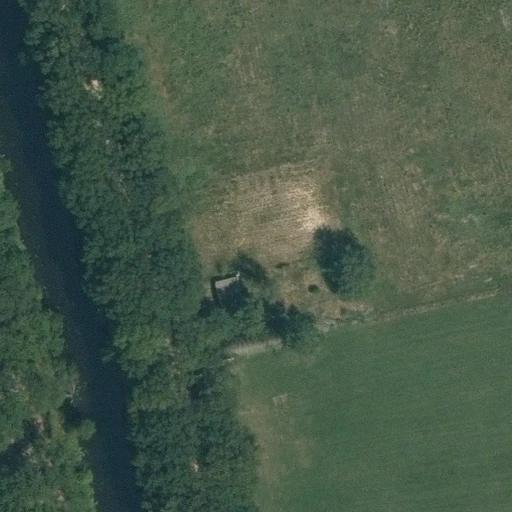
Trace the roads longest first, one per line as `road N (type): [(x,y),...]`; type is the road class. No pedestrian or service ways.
road 1 (track): [(208,511),(65,0)]
road 2 (unclassified): [(0,357),(43,511)]
